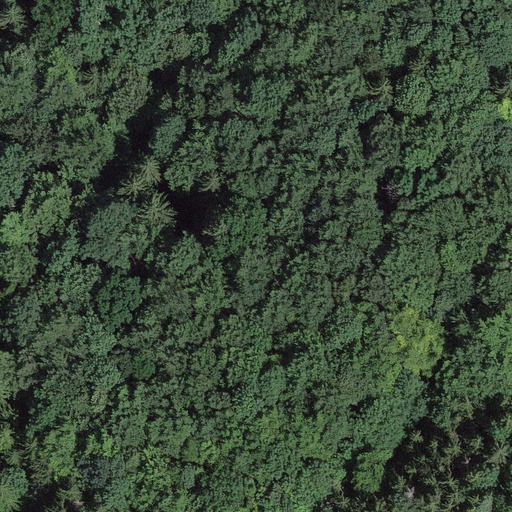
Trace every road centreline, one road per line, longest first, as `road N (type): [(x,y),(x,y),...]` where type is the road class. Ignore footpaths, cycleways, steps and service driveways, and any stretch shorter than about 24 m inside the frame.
road 1 (track): [(0,309),(81,235),(176,128),(252,73)]
road 2 (track): [(318,511),(511,259)]
